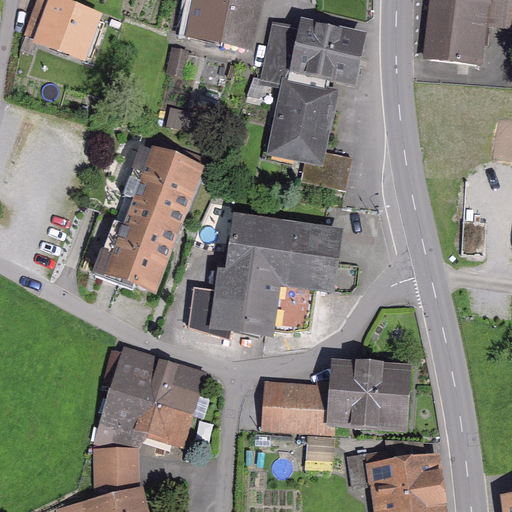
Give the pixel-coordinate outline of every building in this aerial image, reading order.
[(196,0),(190,32),(247,45),(256,0),(196,0)] [(484,22),(486,22),(488,0),(448,0),(448,2),(438,1),(431,61),(478,66),(484,22)] [(511,0),(488,0),(486,22),(511,26),(511,0)] [(40,1),(27,37),(91,60),(101,32),(91,28),(94,21),(40,1)] [(358,44),(275,26),(262,86),(285,90),(272,149),(295,154),(294,159),(319,164),(314,186),(346,193),(352,160),(322,154),(334,95),(327,94),(331,77),(350,81),(358,44)] [(174,51),(169,74),(178,76),(184,53),(174,51)] [(151,156),(107,273),(153,291),(198,174),(151,156)] [(463,221),(461,257),(485,258),(487,222),(463,221)] [(219,274),(288,286),(295,234),(295,231),(236,223),(230,267),(220,266),(219,274)] [(324,238),(295,234),(288,286),(308,289),(323,291),(331,239),(324,238)] [(288,335),(301,333),(308,289),(288,286),(219,274),(215,297),(201,295),(196,333),(229,338),(231,326),(288,335)] [(103,391),(110,393),(111,393),(186,414),(198,376),(161,364),(154,384),(118,372),(124,356),(113,353),(103,391)] [(336,388),(334,418),(335,419),(400,423),(403,381),(337,376),(336,388)] [(334,435),(335,419),(334,418),(336,388),(322,387),(321,394),(265,390),(263,430),(334,435)] [(186,414),(111,393),(110,393),(100,427),(139,437),(143,425),(179,437),(186,414)] [(308,438),(307,456),(332,458),(334,440),(308,438)] [(350,460),(354,489),(372,487),(376,511),(433,511),(427,464),(425,465),(422,444),(386,441),(387,455),(350,460)] [(98,497),(100,507),(116,503),(114,494),(135,489),(134,453),(98,454),(99,489),(110,489),(111,494),(98,497)] [(140,511),(137,498),(116,503),(100,507),(78,511),(140,511)]
